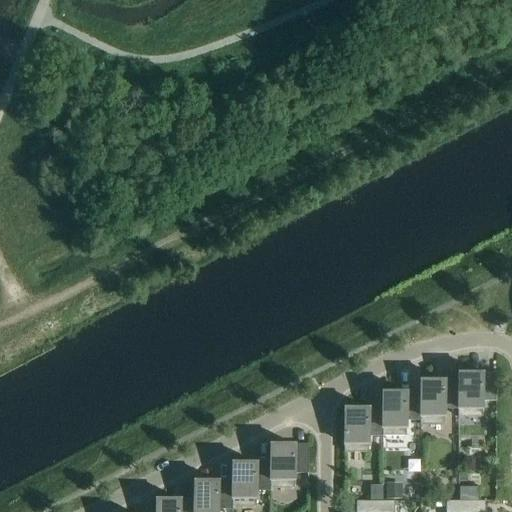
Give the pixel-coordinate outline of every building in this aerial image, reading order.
[(457,374),(457,381),(458,381),(458,418),(481,418),(481,402),(496,402),(496,373),(457,374)] [(419,381),(419,393),(420,393),(420,425),(443,425),(443,410),(457,410),(457,418),(458,418),(458,381),(457,381),(419,381)] [(381,393),(381,409),(382,409),(382,437),(405,437),(405,422),(419,422),(419,425),(420,425),(420,393),(419,393),(381,393)] [(382,409),(381,409),(343,409),(343,453),(367,453),(367,438),(382,438),(382,437),(382,409)] [(269,445),(269,463),(270,463),(270,489),(293,489),(293,474),(307,474),(308,445),(269,445)] [(231,463),(231,482),(232,482),(232,507),(255,507),(255,492),(270,492),(270,489),(270,463),(269,463),(231,463)] [(193,482),(193,500),(194,500),(193,511),(217,511),(231,511),(231,507),(232,507),(232,482),(231,482),(193,482)] [(401,500),(401,485),(386,485),(386,500),(401,500)] [(155,500),(155,511),(193,511),(194,500),(193,500),(155,500)] [(355,502),(355,511),(393,511),(394,502),(355,502)] [(445,502),(445,511),(483,511),(484,502),(445,502)]
